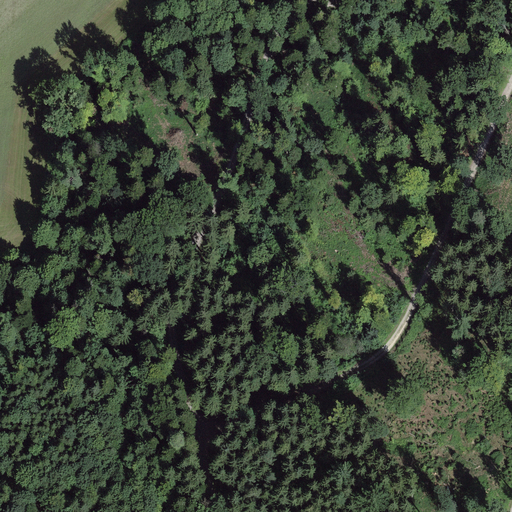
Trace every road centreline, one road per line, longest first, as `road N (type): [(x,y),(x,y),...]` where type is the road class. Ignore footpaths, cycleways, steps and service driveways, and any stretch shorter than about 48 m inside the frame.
road 1 (track): [(292,0),(181,289),(179,323),(218,511)]
road 2 (track): [(511,106),(396,339),(329,385),(201,429)]
